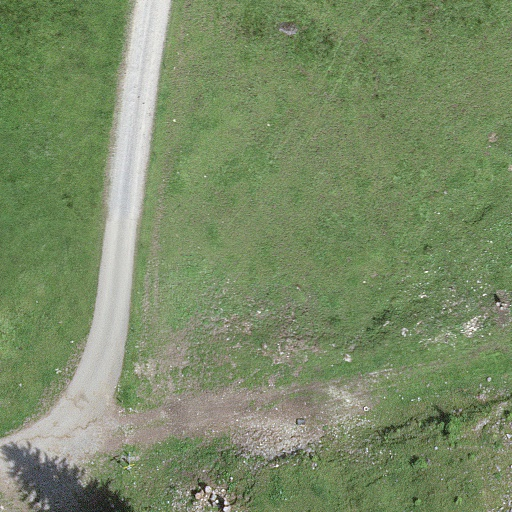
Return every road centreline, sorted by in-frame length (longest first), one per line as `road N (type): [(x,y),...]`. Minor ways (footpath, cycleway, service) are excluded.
road 1 (track): [(511,364),(293,407),(77,418)]
road 2 (track): [(77,418),(154,0)]
